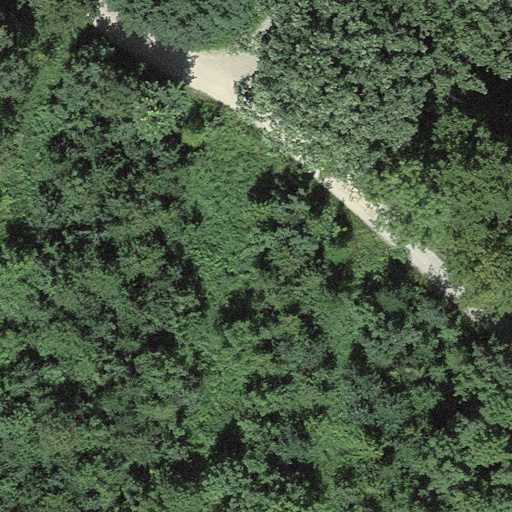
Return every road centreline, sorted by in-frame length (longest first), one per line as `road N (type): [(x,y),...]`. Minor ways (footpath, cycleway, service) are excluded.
road 1 (track): [(268,117),(494,322)]
road 2 (track): [(268,117),(511,87)]
road 3 (track): [(89,0),(125,38),(192,83),(268,117)]
